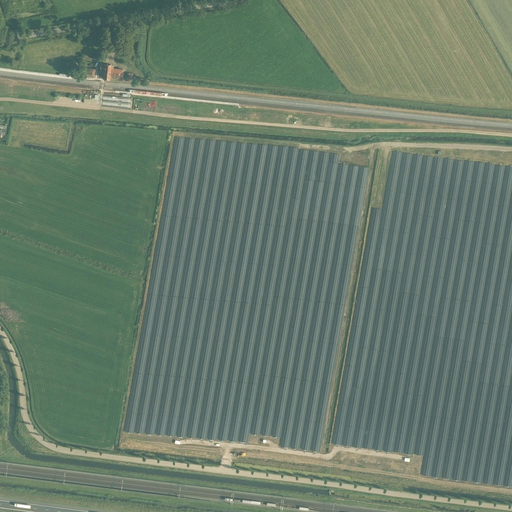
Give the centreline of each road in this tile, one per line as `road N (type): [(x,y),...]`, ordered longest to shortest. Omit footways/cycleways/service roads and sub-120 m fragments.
road 1 (unclassified): [(511,508),(50,447),(27,425),(15,362),(0,332)]
road 2 (track): [(511,136),(134,112)]
road 3 (unclassified): [(0,40),(231,0)]
road 4 (unclassified): [(134,112),(0,99)]
